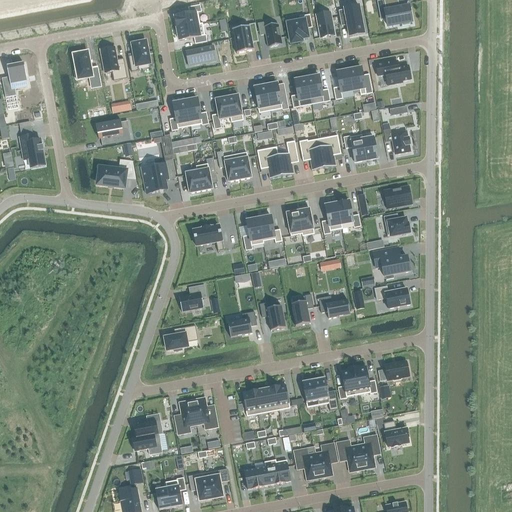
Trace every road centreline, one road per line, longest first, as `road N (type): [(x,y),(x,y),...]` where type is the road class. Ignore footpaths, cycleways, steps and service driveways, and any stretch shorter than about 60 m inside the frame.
road 1 (residential): [(431,38),(175,87),(157,15)]
road 2 (residential): [(430,337),(127,393)]
road 3 (residential): [(162,221),(429,165)]
road 4 (residential): [(428,477),(242,511)]
road 5 (residential): [(127,393),(172,265),(175,250),(162,221)]
road 6 (residential): [(430,337),(429,165)]
road 7 (residential): [(69,203),(38,40)]
road 8 (residential): [(428,477),(430,337)]
road 9 (residential): [(429,165),(431,38)]
road 10 (residential): [(87,511),(127,393)]
road 11 (residential): [(157,15),(38,40)]
